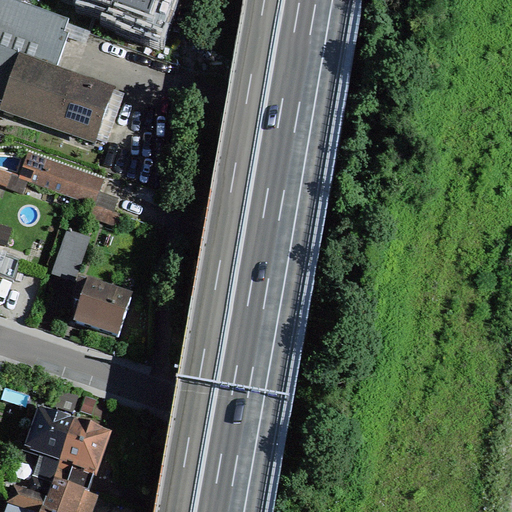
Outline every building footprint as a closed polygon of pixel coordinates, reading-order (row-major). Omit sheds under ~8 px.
[(69,24),(2,0),(0,0),(0,102),(4,104),(19,61),(51,72),(69,24)] [(177,0),(82,0),(77,15),(161,45),(177,0)] [(2,110),(72,135),(95,144),(101,130),(110,134),(119,109),(110,106),(114,95),(91,86),(51,72),(19,61),(4,104),(2,110)] [(103,183),(30,156),(22,180),(95,207),(103,183)] [(11,176),(0,171),(0,185),(7,188),(11,176)] [(123,217),(95,207),(90,219),(119,229),(123,217)] [(89,241),(68,234),(54,273),(75,281),(89,241)] [(20,264),(0,257),(0,277),(14,282),(20,264)] [(83,303),(76,322),(118,336),(131,298),(82,282),(76,301),(83,303)] [(75,422),(40,409),(25,450),(48,458),(45,466),(57,470),(75,422)] [(108,434),(75,422),(57,470),(68,474),(71,466),(94,475),(108,434)] [(87,492),(94,475),(71,466),(68,474),(64,484),(83,491),(87,492)] [(64,484),(53,480),(46,500),(41,511),(77,511),(78,510),(76,510),(83,491),(64,484)] [(41,511),(46,500),(15,488),(9,503),(33,511),(41,511)]
